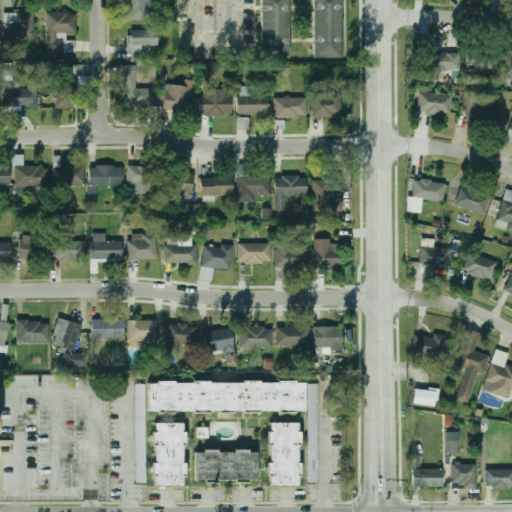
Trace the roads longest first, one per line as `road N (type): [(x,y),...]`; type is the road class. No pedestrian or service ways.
road 1 (tertiary): [(381,386),(372,0)]
road 2 (residential): [(379,298),(0,289)]
road 3 (residential): [(375,146),(0,136)]
road 4 (residential): [(372,18),(511,15)]
road 5 (residential): [(511,168),(443,148),(375,146)]
road 6 (residential): [(511,327),(462,304),(379,298)]
road 7 (residential): [(105,135),(102,0)]
road 8 (tertiary): [(382,511),(381,386)]
